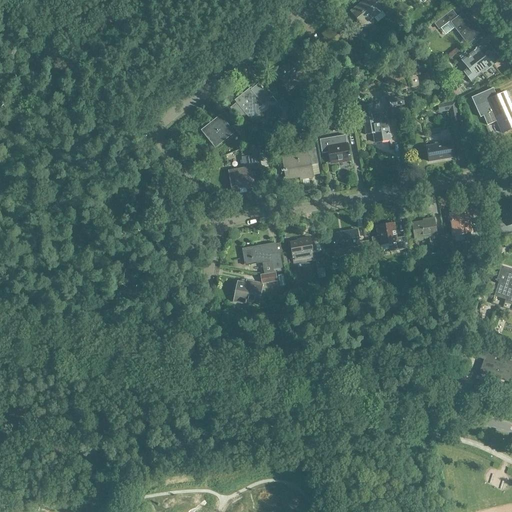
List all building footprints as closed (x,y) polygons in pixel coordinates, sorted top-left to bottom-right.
[(363,26),(373,18),(378,23),(386,17),(387,17),(394,11),(384,0),(382,0),(378,4),(374,0),(367,0),(352,12),(363,26)] [(463,15),(458,18),(452,11),(434,25),(439,31),(451,21),(452,22),(451,23),(467,45),(475,39),(477,41),(485,35),(474,22),(470,25),(463,15)] [(328,40),(316,50),(324,60),(350,39),(337,24),(323,34),(328,40)] [(465,73),(472,82),(500,60),(488,45),(484,49),(482,47),(480,47),(474,52),(475,54),(464,62),(470,70),(465,73)] [(276,73),(286,86),(307,69),(297,56),(290,61),(290,62),(276,73)] [(318,81),(324,77),(316,67),(310,71),(318,81)] [(487,74),(490,82),(499,78),(496,70),(487,74)] [(435,91),(432,74),(424,75),(427,92),(435,91)] [(320,98),(333,88),(326,80),(314,90),(320,98)] [(260,112),(258,109),(271,99),(259,84),(246,95),(245,94),(236,101),(238,103),(232,108),(241,120),(247,114),(253,122),(260,116),(258,114),(260,112)] [(511,105),(507,93),(497,97),(493,89),(472,98),(480,118),(484,116),(488,126),(498,121),(503,134),(511,129),(511,105)] [(384,98),(387,117),(396,116),(395,108),(406,106),(404,97),(394,99),(394,96),(384,98)] [(277,102),(286,113),(290,110),(282,99),(277,102)] [(345,112),(336,101),(329,107),(338,118),(345,112)] [(452,122),(460,121),(456,101),(438,105),(440,113),(450,111),(452,122)] [(362,107),(366,134),(374,133),(376,143),(391,141),(389,128),(390,128),(389,123),(388,122),(386,113),(375,115),(374,105),(362,107)] [(235,133),(221,116),(202,131),(216,148),(235,133)] [(251,140),(245,133),(241,136),(247,143),(251,140)] [(346,136),(330,139),(320,140),(323,154),(330,153),(332,163),(350,160),(346,136)] [(308,153),(301,154),(283,157),(287,180),(301,177),(302,180),(314,177),(312,166),(318,165),(314,143),(310,137),(301,144),(304,148),(305,151),(308,150),(308,153)] [(427,147),(429,162),(455,158),(452,143),(444,144),(443,142),(436,144),(436,146),(427,147)] [(241,190),(241,188),(247,187),(247,189),(255,187),(253,178),(256,177),(255,169),(261,168),(258,149),(250,151),(251,156),(243,158),(245,169),(229,172),(233,191),(241,190)] [(510,204),(504,205),(507,221),(500,222),(502,236),(511,234),(511,202),(510,202),(510,204)] [(469,211),(451,214),(454,236),(466,234),(466,238),(480,239),(482,227),(472,226),(469,211)] [(413,223),(415,240),(430,237),(431,240),(438,239),(435,218),(428,220),(428,221),(413,223)] [(407,237),(397,239),(395,224),(378,227),(379,237),(372,238),(374,247),(381,246),(382,252),(390,250),(390,252),(409,249),(407,237)] [(335,250),(360,246),(358,230),(332,234),(335,250)] [(322,252),(313,253),(311,239),(303,240),(303,241),(291,243),(295,264),(314,260),(315,261),(316,260),(319,278),(326,277),(324,269),(325,269),(322,252)] [(446,253),(444,241),(438,242),(440,254),(446,253)] [(260,275),(260,276),(276,273),(276,272),(283,271),(280,254),(277,255),(275,245),(265,246),(266,248),(262,248),(262,247),(244,250),(246,265),(272,261),(274,273),(260,275)] [(511,269),(502,266),(497,282),(499,283),(495,297),(506,300),(505,303),(511,305),(511,359),(495,354),(496,350),(483,346),(480,356),(486,358),(481,373),(511,382),(511,269)] [(276,273),(260,276),(262,284),(277,282),(276,273)] [(263,288),(238,283),(234,301),(246,304),(247,302),(259,305),(263,288)] [(454,386),(444,381),(437,396),(447,400),(454,386)]
